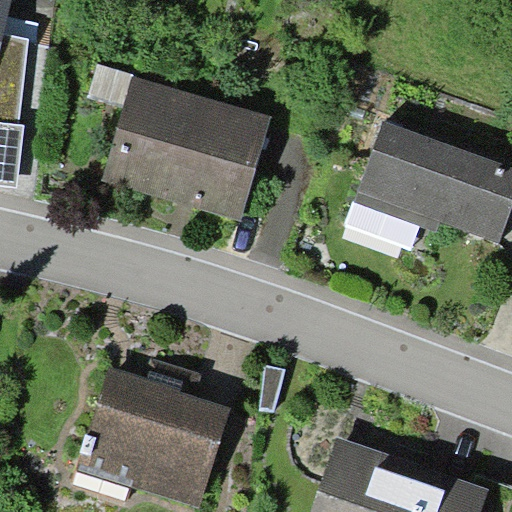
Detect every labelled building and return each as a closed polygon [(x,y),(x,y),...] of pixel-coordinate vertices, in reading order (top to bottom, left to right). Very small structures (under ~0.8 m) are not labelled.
[(11,0),(0,0),(0,48),(4,32),(11,0)] [(29,38),(4,32),(0,48),(0,184),(17,187),(25,124),(17,123),(29,38)] [(272,113),(134,73),(102,179),(241,220),(272,113)] [(511,207),(511,166),(383,120),(354,201),(436,231),(439,222),(499,243),(511,207)] [(143,376),(109,365),(75,472),(130,489),(130,488),(200,508),(232,407),(197,396),(204,374),(149,356),(143,376)] [(286,369),(265,364),(258,409),(275,412),(286,369)] [(480,511),(489,487),(337,435),(310,511),(480,511)]
